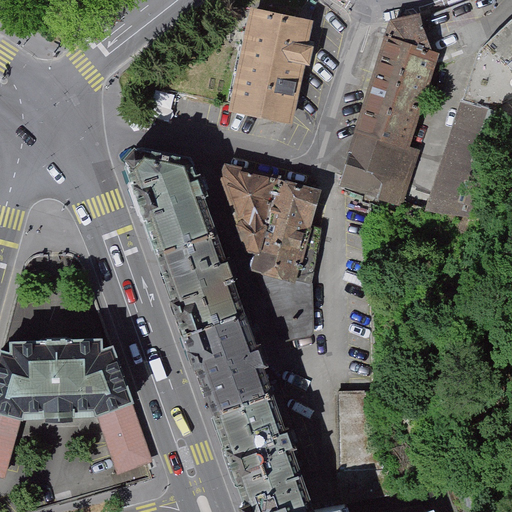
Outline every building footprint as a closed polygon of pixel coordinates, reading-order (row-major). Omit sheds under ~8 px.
[(313,26),(255,14),(236,109),(293,121),(304,68),(311,70),(314,54),(307,53),(313,26)] [(438,65),(422,23),(394,32),(345,193),(401,211),(419,155),(410,153),(438,65)] [(511,66),(509,64),(511,61),(511,25),(480,56),(435,200),(483,212),(506,112),(511,111),(511,66)] [(219,454),(238,511),(309,511),(295,430),(299,429),(294,413),(289,414),(202,191),(206,189),(201,176),(197,177),(191,162),(143,152),(124,171),(139,216),(146,237),(172,315),(179,335),(219,454)] [(322,193),(228,170),(224,180),(242,229),(240,231),(250,256),(257,259),(254,275),(257,276),(296,287),(312,228),(322,193)] [(324,230),(312,228),(296,287),(257,276),(283,340),(314,334),(314,288),(324,230)] [(119,473),(151,462),(111,338),(106,339),(105,329),(22,328),(21,339),(11,336),(0,374),(0,476),(7,479),(27,421),(48,420),(48,424),(77,423),(77,419),(100,419),(119,473)] [(394,383),(336,385),(342,504),(396,484),(394,383)] [(311,511),(435,511),(433,503),(408,511),(345,511),(342,504),(311,511)]
